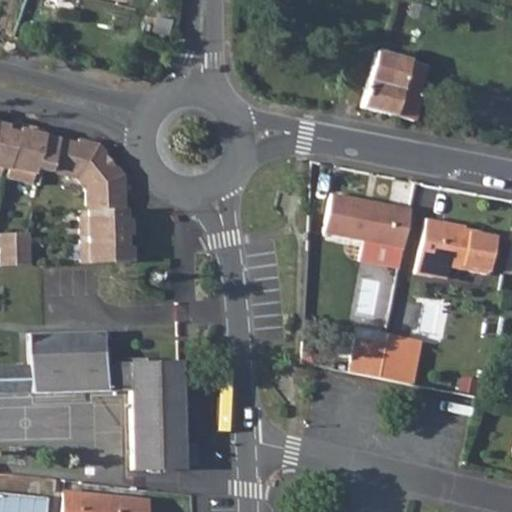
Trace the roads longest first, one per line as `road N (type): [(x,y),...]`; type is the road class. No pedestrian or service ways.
road 1 (residential): [(237,446),(511,507)]
road 2 (tertiary): [(242,129),(511,177)]
road 3 (tertiary): [(237,446),(216,191)]
road 4 (residential): [(144,122),(0,85)]
road 5 (tertiary): [(144,122),(143,164),(156,182),(174,193),(216,191)]
